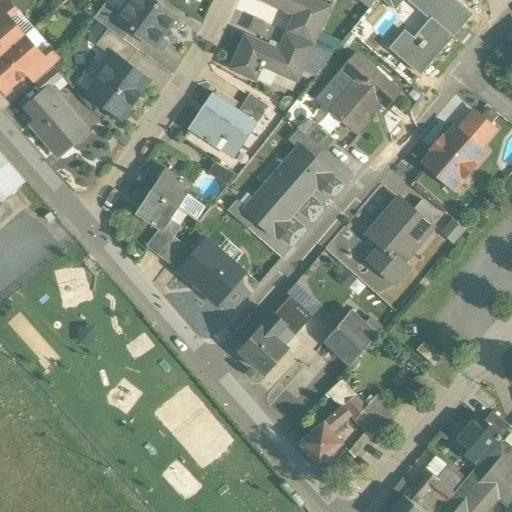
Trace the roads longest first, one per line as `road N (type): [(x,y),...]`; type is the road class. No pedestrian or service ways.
road 1 (residential): [(468,73),(213,373)]
road 2 (residential): [(91,233),(214,46),(234,0)]
road 3 (residential): [(511,333),(355,511)]
road 4 (residential): [(91,233),(213,373)]
road 5 (residential): [(213,373),(333,511)]
road 6 (residential): [(0,126),(91,233)]
